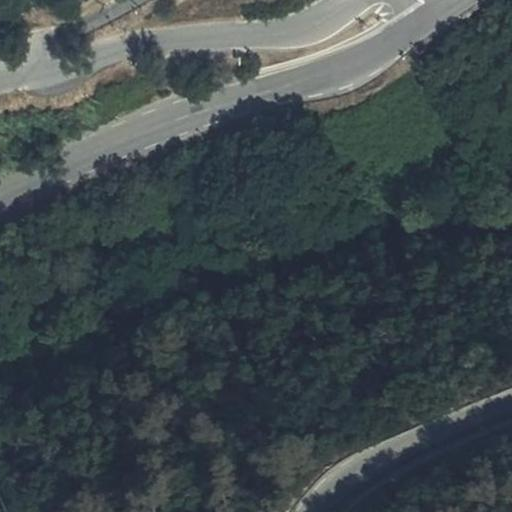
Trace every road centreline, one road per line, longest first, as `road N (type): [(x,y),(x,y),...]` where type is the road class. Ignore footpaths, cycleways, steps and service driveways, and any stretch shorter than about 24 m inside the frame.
road 1 (tertiary): [(0,194),(154,130),(360,60),(433,15)]
road 2 (tertiary): [(18,76),(130,47),(290,33),(361,0)]
road 3 (tertiary): [(511,410),(380,464),(319,511)]
road 4 (residential): [(18,76),(36,47),(127,0)]
